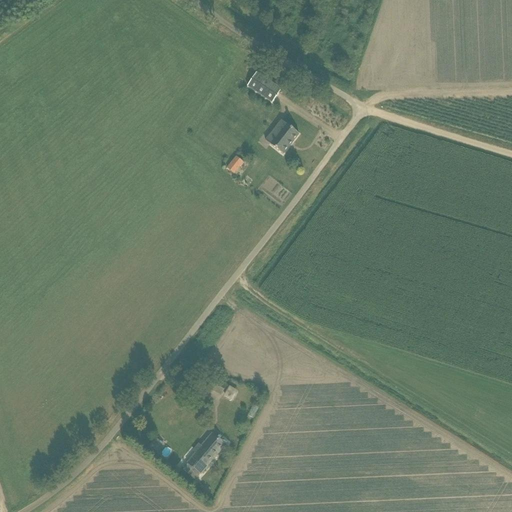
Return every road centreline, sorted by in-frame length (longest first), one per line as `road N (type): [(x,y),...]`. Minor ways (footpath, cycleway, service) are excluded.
road 1 (unclassified): [(191,0),(363,109),(103,439),(22,511)]
road 2 (track): [(511,153),(363,109)]
road 3 (track): [(363,109),(374,98),(511,94)]
